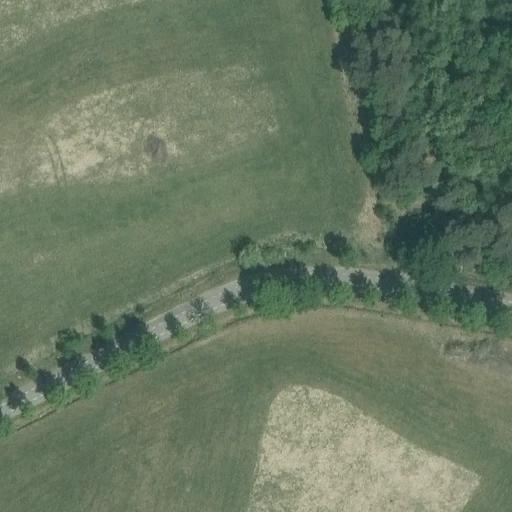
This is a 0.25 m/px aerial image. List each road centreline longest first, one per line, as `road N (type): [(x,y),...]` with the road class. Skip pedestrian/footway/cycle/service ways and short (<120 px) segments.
road 1 (tertiary): [(0,410),(194,312),(283,279),(378,283),(511,307)]
road 2 (unknown): [(348,0),(388,187),(404,200),(511,236)]
